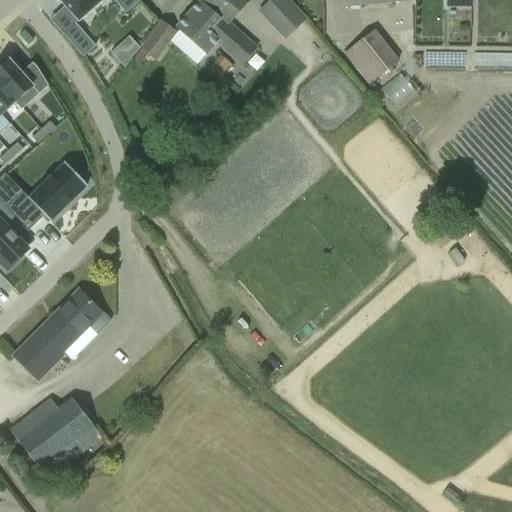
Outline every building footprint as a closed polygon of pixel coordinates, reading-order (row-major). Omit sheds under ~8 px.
[(56,0),(57,0),(78,24),(104,0),(110,0),(125,16),(140,3),(137,0),(56,0)] [(246,0),(201,0),(200,1),(220,21),(209,33),(219,41),(224,45),(219,50),(232,62),(235,58),(242,64),(255,49),(227,25),(248,1),(246,0)] [(284,39),(305,21),(286,0),(271,0),(259,12),(284,39)] [(470,8),(470,0),(447,0),(448,8),(470,8)] [(200,1),(176,29),(198,48),(206,55),(219,41),(209,33),(220,21),(200,1)] [(155,61),(175,34),(160,23),(140,50),(155,61)] [(76,26),(63,38),(84,60),(96,49),(76,26)] [(374,31),(343,55),(367,86),(398,62),(374,31)] [(129,61),(117,48),(110,54),(123,69),(129,61)] [(434,67),(475,67),(475,49),(434,50),(434,67)] [(476,67),(511,67),(511,50),(476,51),(476,67)] [(219,56),(206,71),(216,81),(229,65),(219,56)] [(8,61),(0,68),(0,86),(15,103),(22,110),(38,95),(8,61)] [(415,79),(399,93),(423,121),(439,107),(415,79)] [(0,86),(0,115),(1,116),(15,103),(0,86)] [(49,123),(40,131),(46,137),(54,129),(49,123)] [(40,131),(31,139),(36,145),(46,137),(40,131)] [(16,144),(7,152),(13,158),(22,150),(16,144)] [(7,152),(0,158),(0,162),(4,166),(13,158),(7,152)] [(20,191),(3,207),(25,230),(42,214),(48,220),(85,184),(65,163),(27,199),(20,191)] [(0,266),(5,272),(26,252),(9,234),(18,226),(0,207),(0,266)] [(38,381),(48,371),(64,355),(70,361),(110,324),(78,292),(13,357),(38,381)] [(78,413),(69,400),(56,410),(50,401),(9,433),(46,481),(100,440),(78,413)]
